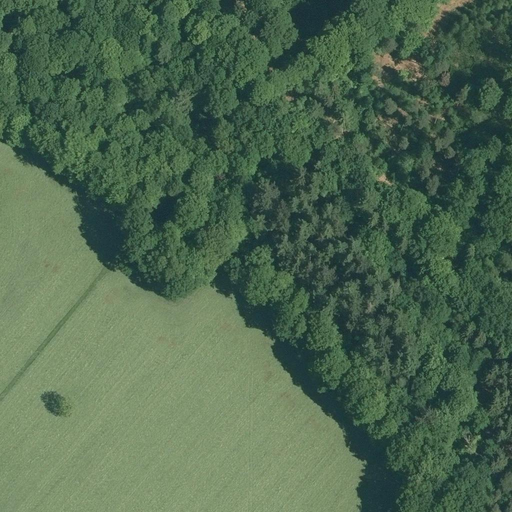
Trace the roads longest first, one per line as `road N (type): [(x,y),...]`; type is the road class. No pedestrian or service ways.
road 1 (track): [(0,397),(148,227),(369,39)]
road 2 (tertiary): [(511,331),(175,0)]
